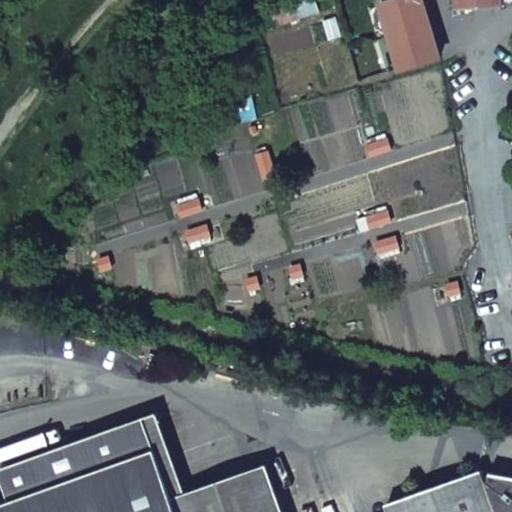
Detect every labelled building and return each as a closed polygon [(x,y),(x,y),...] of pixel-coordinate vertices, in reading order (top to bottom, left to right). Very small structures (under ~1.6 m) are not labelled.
[(384,6),(402,73),(440,60),(423,0),(461,0),(462,7),(503,6),(502,0),(406,0),(402,2),(384,6)] [(303,20),(298,5),(279,11),(283,25),(303,20)] [(245,38),(234,41),(233,41),(238,66),(251,64),(245,38)] [(160,412),(145,417),(173,497),(187,493),(160,412)] [(0,511),(511,511),(511,483),(490,479),(487,478),(483,469),(388,503),(391,511),(178,511),(173,497),(145,417),(3,467),(14,500),(0,504),(0,511)] [(187,493),(173,497),(178,511),(286,511),(269,464),(187,493)] [(511,471),(492,468),(490,479),(511,483),(511,471)]
